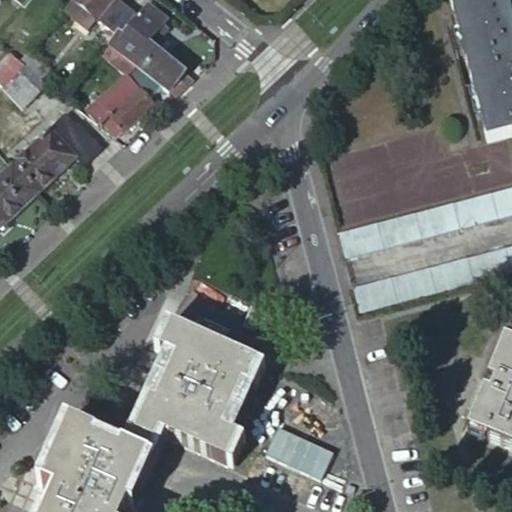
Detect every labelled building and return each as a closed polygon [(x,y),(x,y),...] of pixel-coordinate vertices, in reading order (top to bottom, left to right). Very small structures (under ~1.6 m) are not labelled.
[(116,0),(70,0),(70,1),(71,2),(63,12),(87,31),(95,21),(116,38),(119,35),(135,15),(117,0),(116,0)] [(511,13),(508,0),(462,0),(453,2),(491,146),(511,140),(511,13)] [(123,38),(119,35),(116,38),(110,46),(135,67),(161,89),(174,100),(192,84),(151,50),(166,31),(158,24),(163,19),(148,7),(123,38)] [(22,66),(23,65),(19,62),(9,53),(0,62),(0,86),(0,87),(22,66)] [(43,89),(22,66),(0,87),(21,109),(43,89)] [(135,67),(83,114),(98,126),(101,122),(117,139),(153,106),(147,98),(161,89),(135,67)] [(12,166),(39,195),(78,158),(85,166),(104,149),(82,125),(79,127),(67,115),(12,166)] [(0,231),(39,195),(12,166),(0,176),(0,231)] [(511,219),(511,192),(340,237),(346,261),(511,219)] [(511,249),(354,291),(360,314),(511,275),(511,249)] [(269,374),(171,327),(158,354),(170,359),(125,455),(67,427),(39,488),(59,497),(51,511),(129,511),(164,440),(235,474),(247,446),(237,442),(269,374)] [(511,348),(506,346),(489,386),(495,388),(490,399),(485,397),(468,437),(511,455),(511,348)]
